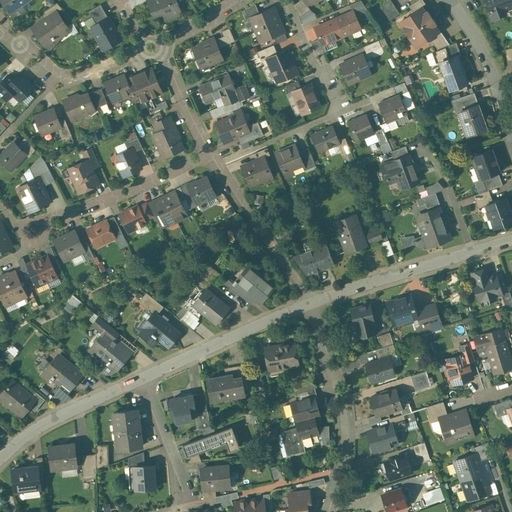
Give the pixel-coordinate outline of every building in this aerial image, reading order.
[(2,0),(10,11),(11,11),(14,17),(23,11),(18,5),(24,0),(2,0)] [(149,0),(147,1),(153,15),(167,10),(170,17),(180,13),(175,0),(149,0)] [(302,0),(301,0),(294,5),(299,16),(309,10),(302,0)] [(360,0),(349,5),(352,11),(355,17),(368,11),(360,0)] [(389,0),(388,0),(380,6),(389,20),(399,13),(389,0)] [(421,0),(418,0),(409,7),(413,12),(421,7),(421,8),(425,5),(421,0)] [(485,0),(491,13),(493,19),(502,16),(502,15),(500,10),(511,5),(511,4),(510,0),(485,0)] [(56,3),(42,13),(46,19),(46,20),(56,12),(61,9),(56,3)] [(107,17),(100,4),(88,11),(95,24),(107,17)] [(511,4),(511,5),(500,10),(502,15),(511,11),(511,4)] [(413,12),(402,20),(406,26),(403,28),(414,44),(418,41),(419,42),(422,43),(424,41),(429,42),(430,38),(438,32),(437,32),(433,25),(435,23),(427,12),(425,13),(421,8),(421,7),(413,12)] [(273,8),(249,18),(250,18),(255,29),(278,20),(273,8),(274,8),(273,8)] [(352,11),(335,19),(343,36),(360,29),(355,17),(352,11)] [(56,12),(46,20),(46,19),(43,21),(43,23),(41,25),(41,24),(33,30),(43,44),(49,50),(57,41),(55,38),(68,29),(56,12)] [(120,39),(107,17),(95,24),(90,27),(102,49),(120,39)] [(335,19),(314,28),(322,45),(343,36),(335,19)] [(278,20),(255,29),(260,41),(259,42),(260,42),(273,36),(284,32),(283,31),(283,32),(278,20)] [(229,28),(221,31),(223,36),(221,37),(224,45),(234,41),(229,28)] [(439,30),(437,32),(438,32),(430,38),(429,42),(432,43),(437,50),(439,49),(449,45),(439,30)] [(284,32),(273,36),(276,44),(287,39),(284,32)] [(209,42),(207,40),(198,44),(199,46),(193,49),(201,68),(209,64),(222,59),(214,40),(209,42)] [(378,41),(363,47),(366,53),(381,47),(378,41)] [(449,45),(439,49),(443,61),(456,56),(457,57),(460,56),(456,42),(449,45)] [(273,45),(257,52),(261,61),(266,59),(266,58),(277,53),(273,45)] [(277,53),(266,58),(266,59),(275,79),(281,76),(285,78),(288,77),(289,75),(297,71),(287,49),(277,53)] [(437,50),(428,54),(432,65),(439,62),(443,61),(439,49),(437,50)] [(362,55),(340,65),(348,84),(370,74),(362,55)] [(443,61),(439,62),(449,90),(466,83),(463,74),(462,74),(458,65),(459,64),(457,57),(456,56),(443,61)] [(151,67),(125,78),(137,107),(145,104),(148,111),(162,105),(159,98),(164,96),(151,67)] [(4,69),(0,73),(0,82),(5,87),(13,78),(4,69)] [(23,79),(18,74),(19,73),(18,73),(13,78),(5,87),(20,101),(33,87),(32,87),(27,83),(27,79),(23,79)] [(228,75),(199,87),(206,102),(222,95),(226,104),(234,101),(237,100),(233,91),(234,90),(228,75)] [(122,77),(103,85),(108,96),(111,95),(114,102),(130,95),(122,77)] [(297,80),(285,86),(288,93),(292,92),(292,91),(300,88),(297,80)] [(404,82),(393,87),(395,93),(401,91),(402,94),(408,91),(404,82)] [(300,88),(292,91),(292,92),(301,113),(319,105),(310,84),(300,88)] [(245,87),(235,91),(239,101),(250,97),(245,87)] [(107,103),(100,88),(94,91),(100,106),(107,103)] [(100,106),(94,91),(87,94),(94,110),(100,107),(100,106)] [(77,95),(63,101),(71,120),(94,110),(87,94),(81,96),(77,95)] [(479,116),(471,94),(451,101),(451,102),(457,99),(461,110),(460,111),(469,134),(466,135),(466,136),(486,129),(481,115),(479,116)] [(398,96),(379,104),(387,122),(395,119),(406,114),(398,96)] [(234,101),(226,104),(217,107),(221,115),(237,108),(234,101)] [(53,108),(34,116),(36,123),(35,127),(37,133),(41,135),(57,128),(61,127),(58,121),(53,108)] [(242,112),(216,123),(224,143),(237,137),(247,133),(244,127),(247,126),(242,112)] [(365,115),(348,123),(356,140),(373,133),(365,115)] [(170,116),(153,124),(157,133),(153,135),(157,144),(158,143),(164,156),(157,159),(158,160),(182,148),(172,126),(174,125),(170,116)] [(64,119),(58,121),(61,127),(57,128),(62,139),(71,135),(64,119)] [(395,119),(387,122),(390,129),(390,130),(399,126),(395,119)] [(247,126),(244,127),(247,133),(237,137),(240,144),(263,135),(257,122),(247,126)] [(387,122),(380,125),(382,129),(383,132),(390,129),(387,122)] [(332,127),(311,135),(318,152),(338,144),(339,143),(338,141),(332,127)] [(382,129),(374,132),(380,145),(388,142),(383,132),(382,129)] [(136,136),(123,142),(127,150),(132,148),(134,152),(142,148),(136,136)] [(35,150),(24,138),(17,146),(26,154),(25,154),(28,157),(35,150)] [(345,138),(338,141),(339,143),(338,144),(343,156),(347,154),(351,152),(345,138)] [(17,146),(13,142),(5,150),(2,151),(2,153),(2,154),(0,156),(0,160),(6,166),(10,162),(14,166),(25,154),(26,154),(17,146)] [(294,144),(275,152),(286,178),(294,175),(291,167),(301,163),(297,153),(294,144)] [(99,165),(91,148),(83,152),(86,160),(87,160),(91,168),(99,165)] [(127,150),(116,155),(119,161),(116,162),(115,165),(117,167),(119,168),(123,176),(141,168),(138,161),(138,159),(137,158),(136,157),(134,152),(132,148),(127,150)] [(266,148),(252,154),(256,162),(264,159),(264,157),(269,155),(266,148)] [(297,153),(301,163),(304,170),(315,166),(308,148),(297,153)] [(491,149),(472,156),(480,179),(482,179),(497,173),(499,172),(491,149)] [(408,155),(380,165),(387,183),(397,179),(400,189),(418,182),(408,155)] [(40,156),(29,167),(35,179),(38,177),(43,186),(54,181),(45,161),(40,156)] [(256,162),(242,168),(249,186),(260,181),(259,179),(271,174),(264,159),(256,162)] [(86,160),(68,168),(78,191),(83,189),(86,191),(87,187),(97,183),(91,168),(87,160),(86,160)] [(497,173),(482,179),(486,191),(488,190),(502,185),(497,173)] [(35,179),(19,187),(22,193),(19,194),(28,212),(50,201),(43,186),(38,177),(35,179)] [(206,177),(195,182),(196,183),(190,186),(188,182),(179,187),(185,199),(187,202),(193,199),(196,205),(197,204),(207,200),(215,196),(206,177)] [(179,187),(173,190),(174,191),(180,202),(185,199),(179,187)] [(486,191),(473,196),(477,208),(485,205),(492,202),(488,190),(486,191)] [(180,202),(174,191),(164,196),(176,221),(187,216),(180,202)] [(435,193),(416,199),(419,206),(425,204),(426,208),(439,204),(435,193)] [(176,221),(164,196),(154,201),(159,212),(166,226),(176,221)] [(492,202),(485,205),(494,228),(511,221),(511,219),(506,203),(507,203),(505,198),(492,202)] [(159,212),(154,201),(153,199),(147,202),(153,215),(159,212)] [(207,200),(197,204),(200,209),(202,210),(210,206),(207,200)] [(147,202),(137,207),(144,221),(153,216),(153,215),(147,202)] [(137,206),(119,214),(127,230),(130,231),(145,224),(144,221),(137,207),(137,206)] [(438,208),(423,213),(424,216),(417,219),(423,236),(414,239),(410,241),(411,243),(415,242),(416,245),(417,246),(418,247),(421,247),(425,245),(426,247),(450,238),(450,237),(449,238),(438,208)] [(355,215),(342,220),(343,225),(336,228),(344,251),(352,249),(352,247),(365,242),(355,215)] [(122,233),(114,217),(105,221),(106,221),(113,237),(122,233)] [(95,226),(95,227),(88,230),(87,229),(87,230),(95,246),(96,246),(95,245),(113,237),(106,221),(100,224),(99,224),(98,224),(97,224),(96,225),(95,226)] [(0,223),(0,252),(12,247),(0,223)] [(367,232),(370,242),(383,238),(380,227),(367,232)] [(74,231),(54,240),(64,260),(81,252),(84,251),(81,244),(74,231)] [(389,239),(383,241),(388,254),(394,252),(389,239)] [(86,242),(81,244),(84,251),(81,252),(86,262),(94,258),(86,242)] [(327,247),(311,252),(316,267),(332,261),(327,247)] [(311,252),(295,258),(306,274),(317,270),(316,267),(311,252)] [(42,257),(36,259),(47,283),(52,280),(52,279),(57,276),(49,257),(43,260),(42,257)] [(47,283),(36,259),(31,262),(32,265),(27,267),(35,286),(41,284),(41,285),(47,283)] [(213,273),(199,261),(194,268),(207,279),(213,273)] [(273,287),(247,265),(247,266),(248,267),(237,281),(235,280),(232,283),(233,283),(228,289),(236,295),(237,292),(247,300),(252,295),(261,303),(273,287)] [(194,268),(191,266),(182,277),(191,285),(195,280),(205,289),(206,288),(206,289),(211,282),(207,279),(194,268)] [(479,270),(471,273),(473,282),(482,279),(479,270)] [(26,296),(15,271),(4,276),(16,301),(25,297),(26,296)] [(495,276),(483,280),(482,279),(473,282),(478,301),(501,295),(501,294),(502,294),(496,275),(495,275),(495,276)] [(16,301),(4,276),(0,277),(0,294),(5,306),(16,301)] [(206,289),(206,288),(205,289),(197,298),(195,297),(193,299),(190,297),(182,306),(184,307),(188,310),(197,318),(201,313),(215,324),(227,309),(217,301),(218,300),(215,297),(215,296),(206,289)] [(502,294),(501,294),(501,295),(505,308),(511,305),(511,300),(509,291),(502,294)] [(163,306),(146,292),(138,302),(152,313),(153,312),(155,314),(156,313),(157,314),(163,306)] [(71,310),(80,299),(72,293),(64,304),(71,310)] [(411,295),(386,303),(393,325),(402,322),(403,325),(412,322),(411,319),(417,317),(411,295)] [(25,297),(16,301),(19,306),(26,303),(27,301),(25,297)] [(369,304),(350,309),(354,325),(358,338),(376,333),(373,321),(369,304)] [(433,305),(418,309),(423,326),(420,327),(421,328),(423,327),(426,334),(427,333),(440,329),(433,305)] [(184,307),(177,315),(181,319),(188,310),(184,307)] [(157,314),(156,313),(155,314),(139,333),(150,342),(151,341),(149,340),(153,336),(155,337),(155,336),(168,346),(179,332),(166,321),(167,318),(163,315),(160,317),(157,314)] [(119,333),(98,316),(92,324),(103,333),(105,330),(115,338),(119,333)] [(500,329),(474,338),(478,351),(486,348),(485,345),(503,339),(500,329)] [(115,338),(105,330),(103,333),(89,349),(105,362),(107,364),(109,362),(116,368),(114,370),(115,370),(131,351),(115,338)] [(389,332),(377,337),(381,348),(392,344),(393,344),(389,332)] [(503,339),(485,345),(486,348),(489,358),(492,368),(493,371),(511,366),(503,339)] [(294,342),(264,347),(269,376),(289,372),(288,367),(298,366),(298,365),(296,365),(295,360),(292,361),(291,357),(294,356),(296,354),(294,342)] [(9,361),(20,350),(13,343),(2,354),(9,361)] [(469,343),(458,346),(461,355),(464,354),(467,362),(474,360),(469,343)] [(381,348),(375,350),(378,360),(388,357),(388,358),(396,355),(392,344),(381,348)] [(461,355),(445,360),(447,369),(446,369),(448,378),(450,377),(452,384),(472,378),(467,362),(464,354),(461,355)] [(72,366),(59,355),(41,376),(49,383),(53,378),(68,391),(77,380),(68,372),(73,366),(72,366)] [(378,360),(366,364),(371,382),(393,375),(388,358),(388,357),(378,360)] [(489,358),(482,360),(485,370),(492,368),(489,358)] [(89,372),(76,361),(72,366),(73,366),(68,372),(77,380),(81,383),(89,372)] [(105,362),(97,371),(98,371),(103,374),(110,373),(115,370),(114,370),(116,368),(109,362),(107,364),(105,362)] [(244,365),(231,367),(233,374),(231,374),(232,378),(240,377),(243,390),(249,389),(244,365)] [(425,371),(410,376),(415,392),(415,391),(430,386),(425,371)] [(231,374),(207,379),(211,400),(221,399),(220,394),(243,390),(240,377),(232,378),(231,374)] [(311,376),(293,383),(297,394),(298,394),(314,387),(315,387),(311,376)] [(31,396),(12,380),(0,394),(11,403),(9,406),(20,416),(31,403),(27,401),(31,396)] [(314,387),(298,394),(299,400),(314,396),(314,399),(317,398),(314,387)] [(395,389),(370,397),(375,415),(376,416),(379,415),(401,408),(395,389)] [(31,396),(27,401),(31,403),(36,408),(44,399),(35,391),(31,396)] [(203,393),(192,395),(195,413),(207,411),(203,393)] [(191,395),(170,399),(173,417),(195,413),(192,395),(191,395)] [(299,400),(290,403),(295,421),(313,416),(319,415),(314,399),(314,396),(299,400)] [(511,404),(510,399),(493,405),(497,417),(509,413),(507,409),(511,407),(511,404)] [(443,402),(426,407),(431,423),(439,420),(438,419),(447,416),(443,402)] [(137,409),(113,412),(117,449),(141,446),(137,409)] [(447,416),(438,419),(439,420),(446,441),(472,433),(465,410),(447,416)] [(402,414),(388,418),(390,424),(391,424),(392,427),(405,423),(402,414)] [(375,415),(367,418),(369,424),(381,421),(381,420),(379,415),(376,416),(375,415)] [(313,416),(295,421),(297,427),(282,431),(284,438),(289,455),(305,451),(303,446),(301,438),(310,436),(317,433),(313,416)] [(390,424),(370,430),(376,449),(389,445),(389,446),(397,443),(392,427),(391,424),(390,424)] [(183,445),(187,457),(225,443),(228,452),(239,448),(232,427),(183,445)] [(329,434),(321,436),(323,444),(329,444),(329,434)] [(310,436),(301,438),(303,446),(312,443),(310,436)] [(284,438),(279,440),(284,456),(289,455),(284,438)] [(424,442),(412,446),(416,457),(422,455),(427,453),(424,442)] [(473,448),(475,453),(476,453),(479,461),(493,456),(488,442),(473,448)] [(74,443),(48,446),(51,469),(61,468),(61,467),(76,465),(76,466),(77,466),(76,456),(74,443)] [(108,444),(95,445),(95,453),(96,469),(108,465),(108,444)] [(143,452),(128,458),(128,467),(131,467),(131,466),(144,465),(143,452)] [(95,454),(76,456),(82,456),(82,480),(82,479),(95,478),(95,484),(96,484),(96,469),(95,453),(95,454)] [(475,453),(453,461),(467,500),(490,492),(479,461),(476,453),(475,453)] [(399,457),(391,459),(391,460),(384,462),(380,463),(383,472),(387,471),(390,479),(412,472),(406,457),(400,456),(399,457)] [(42,457),(35,458),(36,466),(37,466),(38,474),(44,473),(42,457)] [(144,465),(131,466),(131,467),(133,466),(134,474),(134,479),(131,479),(132,490),(154,488),(153,465),(144,465)] [(227,465),(201,467),(202,476),(201,477),(202,489),(203,489),(214,487),(229,486),(227,465)] [(36,467),(21,468),(12,469),(15,491),(23,490),(23,489),(38,487),(39,488),(40,488),(38,474),(37,466),(36,466),(36,467)] [(323,478),(311,480),(313,486),(324,484),(323,478)] [(428,504),(446,498),(441,485),(423,492),(428,504)] [(214,487),(203,489),(204,499),(214,497),(215,496),(214,487)] [(400,489),(381,495),(387,511),(406,505),(400,489)] [(309,491),(287,493),(289,509),(307,507),(311,507),(309,491)] [(236,492),(226,494),(227,500),(231,499),(238,498),(236,492)] [(215,496),(214,497),(215,503),(221,501),(227,500),(226,494),(215,496)] [(244,501),(234,502),(234,511),(249,511),(248,499),(244,500),(244,501)] [(263,499),(252,500),(252,499),(248,499),(249,511),(264,511),(264,506),(263,499)]
